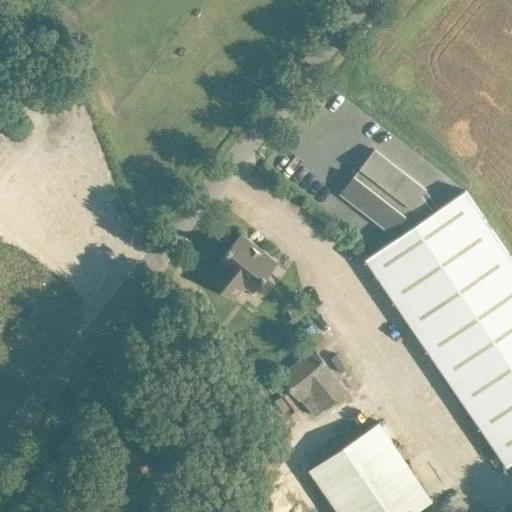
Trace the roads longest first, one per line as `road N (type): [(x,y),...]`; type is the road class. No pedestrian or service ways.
road 1 (unclassified): [(0,449),(364,0)]
road 2 (unknown): [(241,150),(465,434)]
